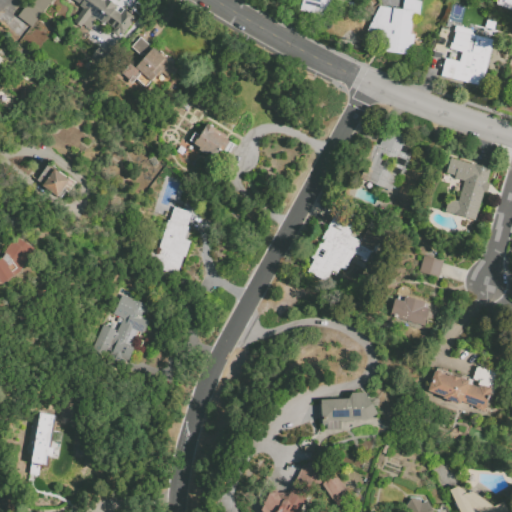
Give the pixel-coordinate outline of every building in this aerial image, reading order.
[(29,26),(50,0),(29,0),(17,16),(29,26)] [(103,0),(105,1),(106,0),(117,7),(114,12),(120,16),(125,10),(137,18),(124,38),(120,35),(118,38),(112,34),(115,30),(105,24),(104,25),(96,20),(91,27),(93,28),(92,30),(90,29),(89,30),(83,26),(81,29),(73,24),(82,11),(79,8),(81,7),(71,0),(103,0)] [(302,0),(341,0),(341,1),(332,0),(329,14),(323,12),(322,17),(300,12),(302,0)] [(366,35),(380,8),(391,10),(389,25),(391,25),(393,10),(403,11),(403,0),(410,0),(421,3),(419,19),(413,18),(411,36),(414,36),(412,57),(383,53),(384,37),(366,35)] [(511,0),(495,0),(494,5),(511,9),(511,0)] [(454,33),(455,27),(473,32),(473,36),(494,41),(482,88),(455,81),(455,80),(444,77),(448,62),(449,59),(459,62),(458,65),(459,65),(462,54),(450,51),(451,45),(452,45),(456,33),(454,33)] [(131,49),(140,39),(178,72),(170,81),(161,74),(158,78),(156,77),(146,90),(136,81),(132,86),(128,83),(129,81),(121,75),(129,65),(134,69),(145,58),(142,56),(140,57),(131,49)] [(103,68),(90,57),(98,48),(112,58),(103,68)] [(200,137),(206,125),(215,131),(214,133),(234,146),(228,156),(220,152),(216,159),(208,154),(207,156),(199,151),(200,150),(190,143),(195,135),(200,137)] [(379,148),(387,131),(414,143),(411,148),(414,150),(402,180),(398,178),(393,189),(399,192),(393,207),(379,201),(384,190),(359,180),(373,145),(379,148)] [(472,161),(471,167),(461,164),(462,159),(472,161)] [(60,201),(36,183),(49,166),(69,183),(64,190),(66,192),(60,201)] [(470,181),(475,167),(494,172),(479,223),(474,221),(474,224),(454,218),(454,216),(446,214),(450,200),(458,203),(465,180),(470,181)] [(177,278),(142,267),(146,252),(159,256),(167,222),(170,222),(174,210),(192,214),(185,242),(190,243),(185,259),(183,258),(177,278)] [(322,240),(336,215),(356,226),(349,237),(358,242),(357,244),(359,245),(368,231),(380,238),(376,247),(378,248),(376,254),(373,253),(366,265),(360,262),(361,259),(354,255),(345,272),(340,269),(338,275),(332,273),(325,284),(307,274),(314,261),(313,259),(320,244),(323,246),(325,242),(322,240)] [(0,261),(3,260),(6,256),(5,255),(12,243),(16,245),(19,240),(36,251),(21,274),(3,286),(0,286),(0,261)] [(443,263),(439,280),(421,274),(425,258),(443,263)] [(121,373),(101,362),(110,345),(98,338),(104,327),(117,334),(123,321),(113,315),(123,295),(148,308),(142,319),(149,323),(142,337),(139,336),(129,355),(130,356),(121,373)] [(396,300),(403,302),(405,298),(425,304),(424,309),(429,311),(424,328),(390,319),(396,300)] [(473,381),(477,369),(497,375),(492,388),(494,389),(492,396),(490,396),(485,412),(482,413),(476,411),(476,409),(462,404),(461,406),(456,405),(455,405),(453,405),(452,403),(443,400),(443,399),(428,393),(436,370),(451,376),(451,377),(460,380),(460,379),(469,382),(468,385),(477,389),(479,384),(473,381)] [(352,395),(364,394),(378,415),(369,421),(354,422),(353,423),(341,424),(341,431),(327,432),(327,426),(323,428),(321,402),(349,401),(352,395)] [(48,460),(25,459),(25,450),(20,450),(20,445),(25,445),(26,426),(28,425),(28,416),(41,416),(41,419),(44,419),(43,426),(47,426),(47,436),(38,436),(38,450),(49,450),(48,460)] [(501,441),(507,434),(510,438),(505,444),(501,441)] [(341,511),(339,511),(322,487),(308,467),(328,463),(353,503),(341,511)] [(308,467),(322,487),(311,486),(301,511),(290,494),(303,468),(308,467)] [(39,491),(39,478),(37,478),(37,473),(40,473),(40,472),(47,472),(47,492),(46,492),(46,495),(42,494),(42,492),(39,491)] [(459,511),(450,492),(458,488),(468,495),(470,494),(471,496),(473,494),(494,508),(504,503),(507,511),(459,511)] [(0,511),(0,495),(3,495),(3,491),(16,492),(13,511),(0,511)] [(269,496),(272,495),(271,492),(276,492),(278,495),(290,494),(301,511),(300,511),(261,511),(269,496)] [(409,511),(406,507),(419,501),(422,505),(427,503),(431,511),(409,511)]
